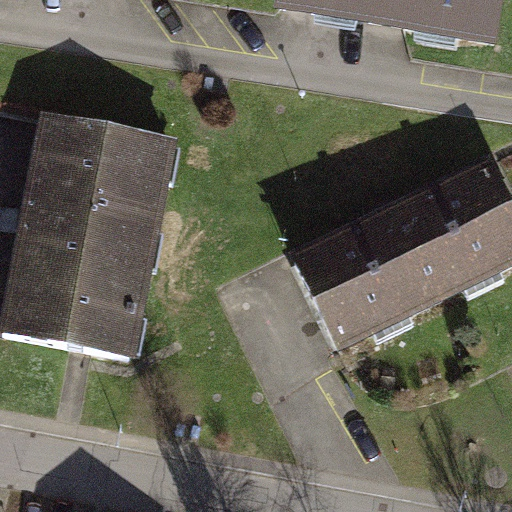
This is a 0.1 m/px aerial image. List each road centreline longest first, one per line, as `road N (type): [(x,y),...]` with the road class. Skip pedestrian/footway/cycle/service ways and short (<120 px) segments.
road 1 (residential): [(511,95),(0,17)]
road 2 (residential): [(312,511),(0,454)]
